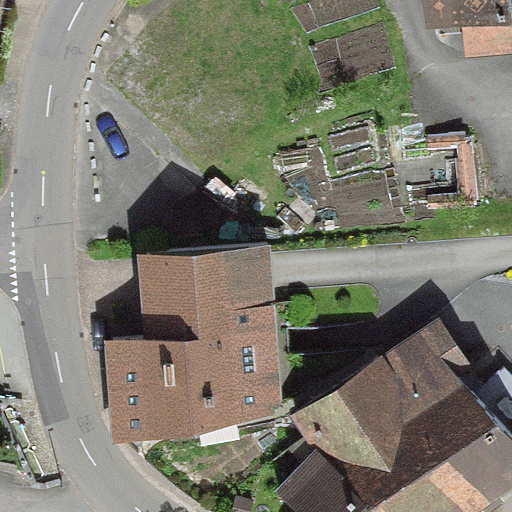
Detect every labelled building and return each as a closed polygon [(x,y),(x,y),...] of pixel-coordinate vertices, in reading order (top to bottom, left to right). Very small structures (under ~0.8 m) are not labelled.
[(511,0),(428,0),(433,26),(459,22),(511,14),(511,0)] [(511,14),(459,22),(462,50),(511,45),(511,14)] [(260,413),(251,295),(247,246),(142,254),(148,337),(109,340),(116,440),(260,413)] [(292,413),(315,456),(368,511),(467,511),(511,480),(511,440),(509,437),(511,434),(511,382),(499,369),(470,395),(451,373),(459,364),(434,328),(378,366),(373,359),(292,413)] [(368,511),(315,456),(274,492),(295,511),(368,511)]
